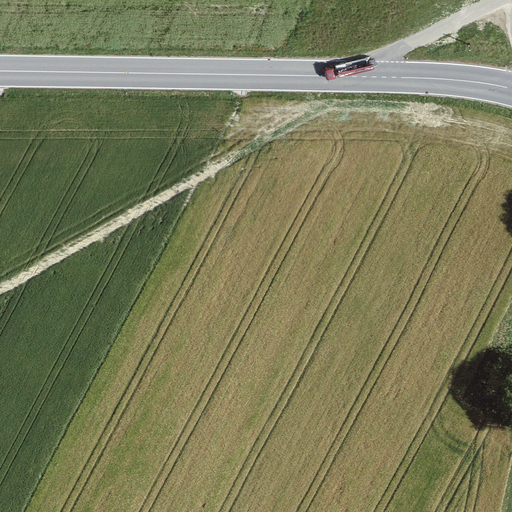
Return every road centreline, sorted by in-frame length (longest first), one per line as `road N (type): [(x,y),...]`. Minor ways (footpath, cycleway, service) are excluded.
road 1 (tertiary): [(511,85),(425,76),(0,72)]
road 2 (track): [(500,0),(403,48),(371,77)]
